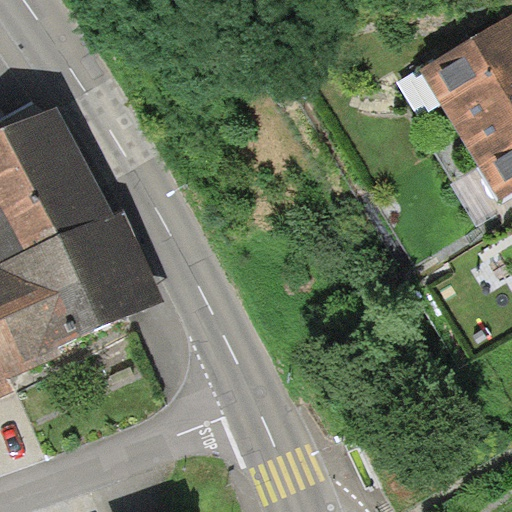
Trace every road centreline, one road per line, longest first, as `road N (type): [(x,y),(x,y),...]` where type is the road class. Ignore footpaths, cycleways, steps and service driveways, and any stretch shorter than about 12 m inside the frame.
road 1 (tertiary): [(12,0),(114,156),(247,406)]
road 2 (residential): [(0,502),(247,406)]
